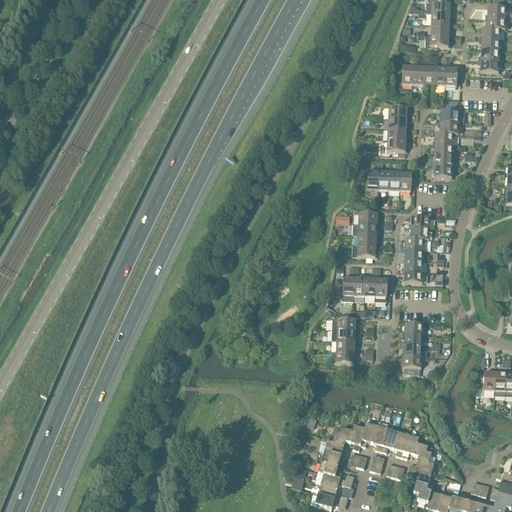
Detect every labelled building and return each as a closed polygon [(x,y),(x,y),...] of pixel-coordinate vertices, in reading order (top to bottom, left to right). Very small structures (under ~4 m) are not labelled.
[(450,7),(446,6),(429,6),(425,6),(425,13),(418,13),(418,17),(425,17),(431,17),(449,18),(450,7)] [(505,22),(505,11),(487,10),(487,22),(505,22)] [(449,29),(449,18),(431,17),(430,28),(449,29)] [(487,22),(486,32),(500,33),(504,33),(505,22),(487,22)] [(448,40),(449,29),(430,28),(430,39),(448,40)] [(499,44),(500,33),(486,32),(481,32),(481,43),(499,44)] [(448,40),(430,39),(424,39),(417,38),(417,42),(424,42),(425,42),(425,51),(438,52),(438,50),(448,51),(448,40)] [(499,55),(499,44),(481,43),(480,54),(499,55)] [(498,65),(499,55),(480,54),(480,65),(498,65)] [(498,65),(480,65),(480,76),(498,77),(498,65)] [(412,88),(413,70),(402,69),(401,88),(412,88)] [(424,70),(413,70),(412,88),(423,89),(424,70)] [(423,89),(434,89),(435,71),(424,70),(423,89)] [(434,89),(445,89),(445,71),(435,71),(434,89)] [(445,71),(445,89),(456,90),(457,72),(445,71)] [(406,123),(407,112),(388,111),(388,122),(406,123)] [(440,115),(440,126),(458,127),(463,127),(463,116),(458,116),(440,115)] [(388,122),(387,133),(405,134),(406,123),(388,122)] [(440,126),(439,137),(452,138),(453,138),(458,138),(458,127),(440,126)] [(405,145),(405,134),(387,133),(387,144),(405,145)] [(452,149),(453,138),(452,138),(439,137),(435,137),(434,148),(452,149)] [(387,144),(386,155),(388,155),(394,155),(404,156),(405,145),(387,144)] [(452,159),(452,149),(434,148),(434,158),(452,159)] [(451,170),(452,159),(434,158),(433,170),(451,170)] [(451,170),(433,170),(433,181),(451,181),(451,170)] [(377,193),(378,175),(367,175),(366,193),(377,193)] [(389,176),(378,175),(377,193),(388,194),(389,176)] [(399,176),(389,176),(388,194),(399,194),(399,176)] [(399,176),(399,194),(410,195),(411,177),(399,176)] [(506,200),(506,208),(511,208),(511,189),(504,190),(503,200),(506,200)] [(376,228),(376,217),(377,217),(358,216),(358,227),(376,228)] [(410,220),(410,231),(428,232),(429,221),(410,220)] [(376,239),(376,228),(358,227),(353,227),(352,238),(357,238),(376,239)] [(410,231),(409,242),(423,243),(428,244),(428,232),(410,231)] [(375,250),(376,239),(357,238),(357,249),(375,250)] [(422,254),(423,243),(409,242),(404,242),(404,253),(422,254)] [(375,250),(357,249),(352,249),(351,260),(375,261),(375,250)] [(404,253),(404,264),(422,264),(422,254),(404,253)] [(421,275),(422,264),(404,264),(403,275),(421,275)] [(421,275),(403,275),(403,286),(421,287),(421,275)] [(353,299),(354,281),(342,280),(342,298),(353,299)] [(364,281),(354,281),(353,299),(364,299),(364,281)] [(364,299),(374,300),(375,281),(364,281),(364,299)] [(375,281),(374,300),(375,300),(375,305),(385,305),(386,282),(375,281)] [(355,323),(340,322),(337,322),(332,322),(332,333),(354,334),(355,323)] [(404,327),(403,338),(421,339),(422,328),(404,327)] [(354,345),(354,334),(332,333),(331,344),(336,344),(354,345)] [(403,338),(403,349),(426,350),(421,349),(421,339),(403,338)] [(353,356),(354,345),(336,344),(335,355),(331,355),(353,356)] [(402,360),(421,360),(426,361),(426,350),(403,349),(402,360)] [(353,356),(331,355),(330,366),(353,367),(353,356)] [(421,360),(402,360),(402,371),(403,371),(403,377),(419,379),(419,372),(420,372),(421,360)] [(494,394),(494,376),(483,375),(483,393),(494,394)] [(505,376),(494,376),(494,394),(493,399),(504,399),(505,376)] [(371,446),(376,430),(365,427),(364,432),(359,448),(360,449),(365,450),(367,445),(371,446)] [(352,434),(348,445),(354,447),(352,452),(358,454),(360,449),(359,448),(364,432),(353,429),(352,434)] [(375,453),(380,454),(386,433),(376,430),(371,446),(376,448),(375,453)] [(348,445),(352,434),(341,431),(340,437),(334,435),(331,446),(343,449),(344,444),(348,445)] [(380,454),(386,456),(387,451),(392,452),(396,436),(386,433),(380,454)] [(395,459),(396,459),(401,460),(407,439),(396,436),(392,452),(397,454),(395,459)] [(401,460),(407,462),(408,457),(413,458),(416,447),(418,442),(407,439),(401,460)] [(323,455),(345,461),(346,455),(341,454),(343,449),(331,446),(326,444),(323,455)] [(416,464),(428,467),(431,457),(425,455),(427,450),(416,447),(413,458),(418,459),(416,464)] [(323,455),(320,465),(337,470),(338,465),(343,467),(345,461),(323,455)] [(351,456),(350,462),(357,464),(359,459),(351,456)] [(408,473),(409,473),(429,479),(432,469),(428,467),(416,464),(415,469),(410,467),(408,473)] [(337,470),(320,465),(317,476),(322,478),(322,477),(339,482),(341,476),(336,475),(337,470)] [(380,476),(382,469),(376,467),(374,475),(380,476)] [(389,467),(387,473),(395,475),(396,469),(389,467)] [(404,471),(396,469),(395,475),(402,477),(404,471)] [(429,479),(409,473),(408,473),(406,479),(412,480),(410,485),(415,487),(426,490),(429,479)] [(511,479),(508,478),(497,475),(495,481),(501,483),(499,488),(511,491),(511,479)] [(344,483),(339,482),(322,477),(322,478),(319,488),(336,492),(338,487),(350,491),(351,485),(344,483)] [(426,507),(430,495),(425,494),(426,490),(415,487),(412,497),(418,499),(416,504),(426,507)] [(319,488),(317,498),(346,506),(347,500),(335,497),(336,492),(319,488)] [(511,502),(511,491),(499,488),(498,493),(493,491),(491,497),(511,502)] [(430,495),(426,507),(425,511),(436,511),(440,498),(430,495)] [(510,511),(511,505),(511,502),(491,497),(489,502),(495,504),(493,509),(504,511),(510,511)] [(314,509),(325,511),(330,511),(332,508),(344,511),(346,506),(317,498),(314,509)] [(447,511),(451,501),(440,498),(436,511),(447,511)] [(464,511),(466,506),(461,504),(456,503),(451,501),(447,511),(464,511)] [(464,511),(475,511),(478,504),(473,502),(471,507),(466,506),(464,511)]
